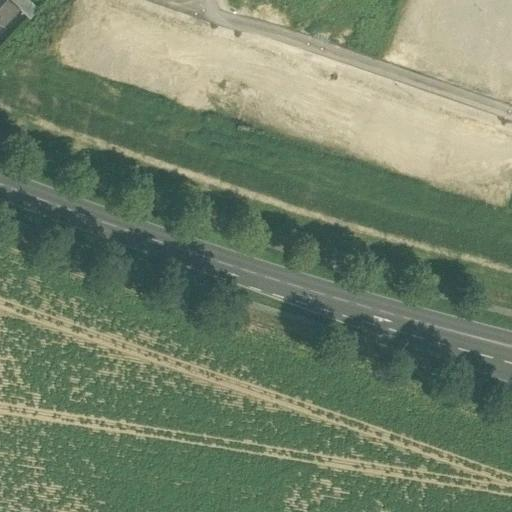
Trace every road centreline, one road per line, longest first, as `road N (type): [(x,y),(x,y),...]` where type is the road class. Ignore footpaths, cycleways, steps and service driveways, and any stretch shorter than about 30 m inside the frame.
road 1 (secondary): [(0,184),(256,277)]
road 2 (secondary): [(511,344),(256,277)]
road 3 (secondary): [(256,277),(344,314),(495,358)]
road 4 (residential): [(313,50),(511,113)]
